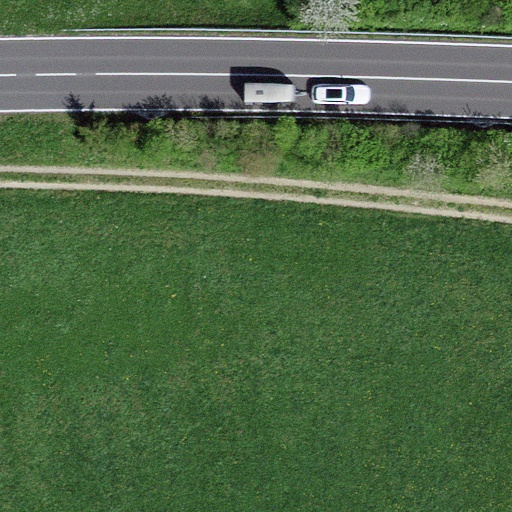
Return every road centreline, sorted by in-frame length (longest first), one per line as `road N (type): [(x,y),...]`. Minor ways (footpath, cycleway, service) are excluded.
road 1 (track): [(0,166),(511,208)]
road 2 (primary): [(0,76),(265,70),(511,81)]
